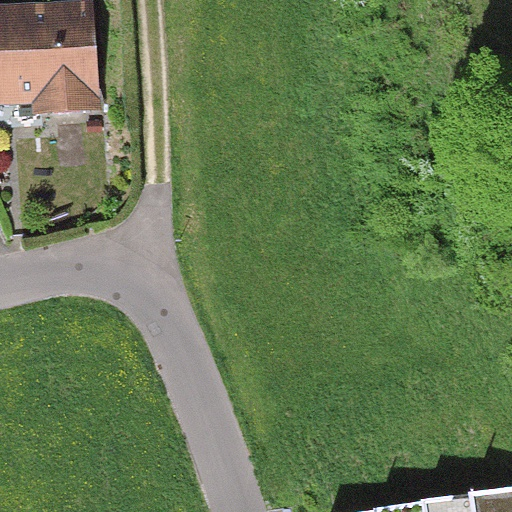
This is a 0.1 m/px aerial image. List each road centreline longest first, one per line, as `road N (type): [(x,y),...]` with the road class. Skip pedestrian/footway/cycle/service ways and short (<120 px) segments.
road 1 (residential): [(239,511),(179,332),(134,272),(72,270),(0,289)]
road 2 (track): [(134,272),(156,213),(166,135),(154,0)]
